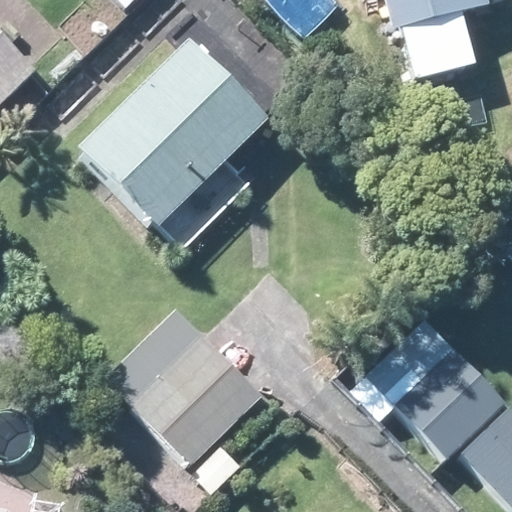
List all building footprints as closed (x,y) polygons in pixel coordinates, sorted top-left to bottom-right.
[(390,0),(401,35),(496,8),(493,0),(390,0)] [(41,73),(0,30),(0,113),(33,81),(49,98),(70,78),(53,61),(41,73)] [(258,139),(274,121),(193,44),(181,57),(88,152),(167,230),(230,166),(258,139)] [(196,468),(266,399),(206,339),(137,407),(178,448),(196,468)] [(402,408),(454,460),(510,405),(459,352),(439,373),(416,395),(402,408)] [(511,502),(511,415),(469,456),(511,502)] [(216,495),(244,468),(224,447),(201,472),(196,475),(209,489),(216,495)] [(186,510),(205,491),(182,468),(163,486),(186,510)]
